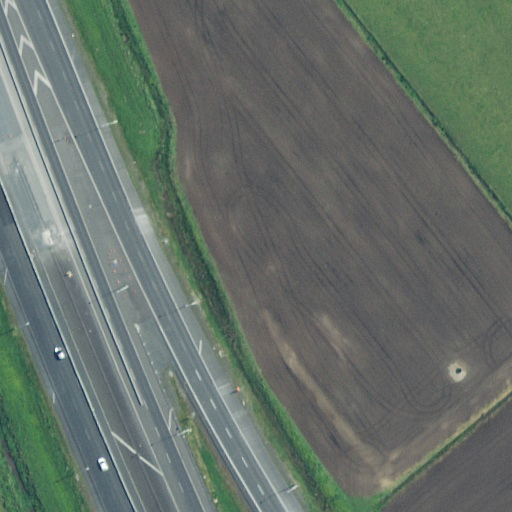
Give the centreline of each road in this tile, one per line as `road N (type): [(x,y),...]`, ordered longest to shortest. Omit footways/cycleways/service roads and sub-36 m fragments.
road 1 (motorway): [(32,0),(137,253),(274,511)]
road 2 (motorway): [(0,29),(191,511)]
road 3 (motorway): [(134,511),(0,182)]
road 4 (track): [(417,483),(511,396)]
